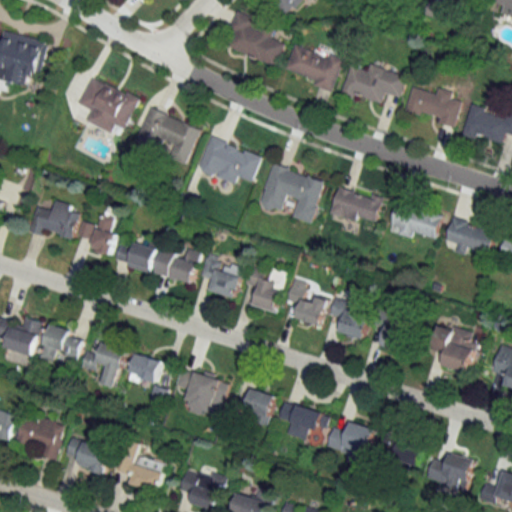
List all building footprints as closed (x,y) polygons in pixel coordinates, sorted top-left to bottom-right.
[(271,0),(290,15),(302,0),(271,0)] [(511,0),(492,0),(506,4),(503,14),(511,16),(511,0)] [(227,47),(279,67),(288,42),(275,38),(279,27),(264,22),(265,21),(240,12),(227,47)] [(50,41),(4,30),(2,38),(0,37),(0,79),(28,86),(30,76),(42,79),(50,41)] [(335,90),(346,59),(296,43),(286,74),(335,90)] [(351,66),(344,93),(385,103),(387,94),(403,98),(409,74),(371,65),(370,70),(351,66)] [(127,129),(142,98),(93,75),(79,104),(90,109),(85,120),(112,134),(116,125),(127,129)] [(457,125),(463,102),(413,88),(407,110),(457,125)] [(203,127),(151,107),(137,142),(189,163),(203,127)] [(511,112),(508,111),(506,116),(472,107),(465,134),(505,144),(508,133),(511,134),(511,112)] [(255,182),(265,155),(212,136),(200,170),(238,185),(241,177),(255,182)] [(328,178),(274,162),(261,206),(284,213),(289,195),(300,199),(295,217),(315,223),(328,178)] [(333,213),(377,225),(385,197),(341,184),(333,213)] [(74,240),(83,208),(58,201),(55,211),(38,206),(32,228),(74,240)] [(444,214),(399,203),(392,232),(415,238),(417,232),(438,237),(444,214)] [(94,248),(113,254),(119,233),(112,230),(116,218),(104,215),(94,248)] [(492,254),(498,229),(454,218),(448,243),(492,254)] [(91,237),(96,226),(87,222),(82,233),(91,237)] [(511,238),(508,237),(502,257),(511,259),(511,238)] [(116,261),(152,273),(160,248),(137,240),(135,247),(122,242),(116,261)] [(196,283),(203,252),(187,248),(185,254),(165,249),(159,273),(196,283)] [(238,298),(247,266),(210,255),(203,277),(214,280),(211,289),(238,298)] [(279,312),(291,273),(255,262),(248,286),(260,289),(255,305),(279,312)] [(298,317),(321,324),(329,298),(318,295),(316,301),(306,298),(311,283),(296,278),(290,300),(302,304),(298,317)] [(365,338),(373,310),(337,300),(333,315),(345,319),(341,331),(365,338)] [(0,342),(35,354),(45,322),(27,316),(24,325),(1,317),(0,320),(0,342)] [(412,327),(389,321),(383,345),(406,352),(412,327)] [(441,323),(434,347),(447,351),(443,365),(469,373),(480,334),(441,323)] [(43,356),(56,360),(58,353),(80,359),(87,335),(52,325),(43,356)] [(131,351),(106,341),(101,354),(91,350),(86,362),(107,370),(104,378),(119,384),(131,351)] [(511,347),(502,345),(495,372),(508,376),(506,385),(511,387),(511,347)] [(133,378),(160,382),(163,359),(137,354),(133,378)] [(227,400),(232,381),(184,367),(179,387),(227,400)] [(170,388),(156,385),(152,400),(167,404),(170,388)] [(246,414),(269,421),(278,395),(254,387),(246,414)] [(333,414),(287,400),(281,419),(292,423),(289,433),(310,440),(313,428),(327,432),(333,414)] [(0,437),(11,440),(17,415),(0,411),(0,437)] [(68,425),(42,416),(39,423),(26,419),(17,443),(57,457),(68,425)] [(336,427),(330,447),(370,457),(378,428),(351,421),(349,430),(336,427)] [(381,455),(421,466),(428,444),(388,432),(381,455)] [(78,465),(106,474),(114,448),(74,435),(68,454),(80,458),(78,465)] [(169,464),(140,455),(143,443),(128,438),(120,468),(136,473),(132,484),(161,492),(169,464)] [(436,457),(429,479),(466,491),(476,459),(450,451),(447,460),(436,457)] [(192,502),(219,511),(228,479),(189,467),(183,489),(194,493),(192,502)] [(490,500),(511,507),(511,471),(506,470),(502,481),(497,479),(490,500)] [(270,511),(274,493),(259,490),(258,496),(238,492),(234,511),(270,511)]
